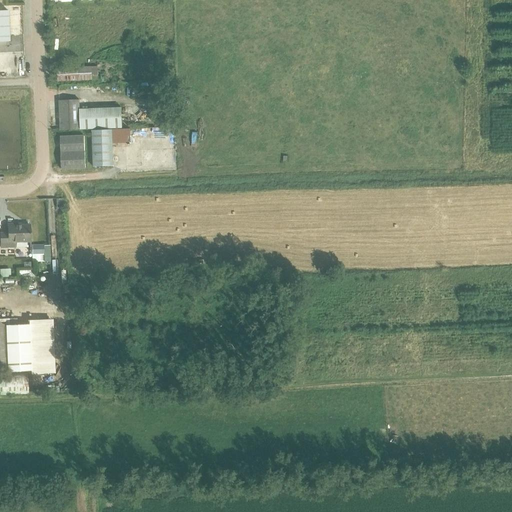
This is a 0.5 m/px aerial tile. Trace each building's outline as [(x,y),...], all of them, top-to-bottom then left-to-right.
[(0,42),(9,42),(8,11),(0,11),(0,42)] [(91,67),(57,69),(57,72),(57,81),(91,80),(98,79),(97,67),(91,67)] [(121,109),(80,110),(79,99),(59,100),(60,130),(81,129),(81,130),(121,128),(121,109)] [(113,130),(92,130),(93,167),(114,166),(113,146),(113,130)] [(61,169),(86,168),(85,136),(60,137),(61,169)] [(15,242),(30,241),(30,225),(15,226),(15,224),(8,225),(8,233),(0,233),(0,235),(1,248),(16,247),(15,242)] [(32,262),(44,262),(44,246),(32,246),(32,262)] [(27,266),(15,265),(14,274),(26,275),(27,266)] [(0,393),(28,392),(28,371),(31,370),(31,372),(55,372),(54,320),(29,321),(30,325),(6,326),(6,324),(4,324),(0,321),(0,320),(0,393)]
